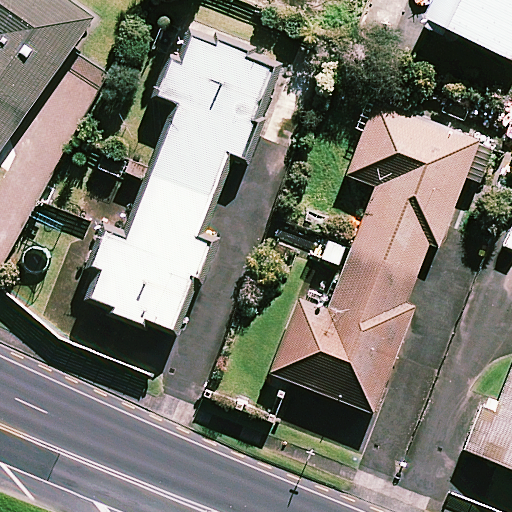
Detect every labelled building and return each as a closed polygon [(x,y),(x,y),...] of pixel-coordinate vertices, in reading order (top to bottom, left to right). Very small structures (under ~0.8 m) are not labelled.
[(0,0),(0,152),(94,18),(68,0),(0,0)] [(511,0),(435,0),(427,17),(511,57),(511,0)] [(277,68),(185,31),(160,94),(183,103),(128,241),(106,232),(81,294),(173,330),(208,242),(196,237),(231,151),(242,156),(277,68)] [(479,143),(377,103),(349,175),(378,186),(329,310),(301,299),(273,373),(375,413),(416,307),(407,303),(430,243),(439,247),(479,143)] [(511,372),(496,413),(485,409),(469,450),(511,466),(511,372)]
